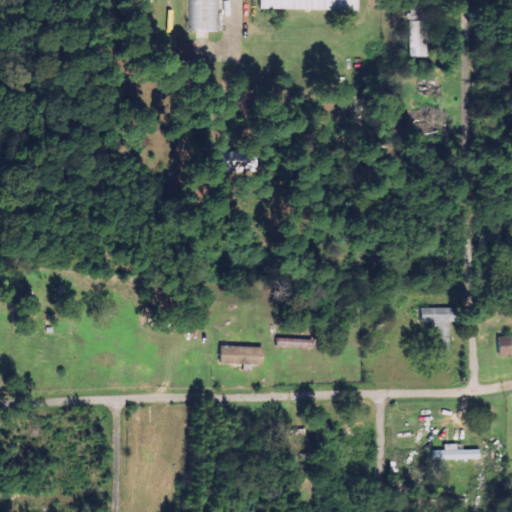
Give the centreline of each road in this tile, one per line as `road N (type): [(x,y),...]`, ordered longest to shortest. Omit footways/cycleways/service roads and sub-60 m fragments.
road 1 (residential): [(0,401),(511,383)]
road 2 (residential): [(473,389),(464,0)]
